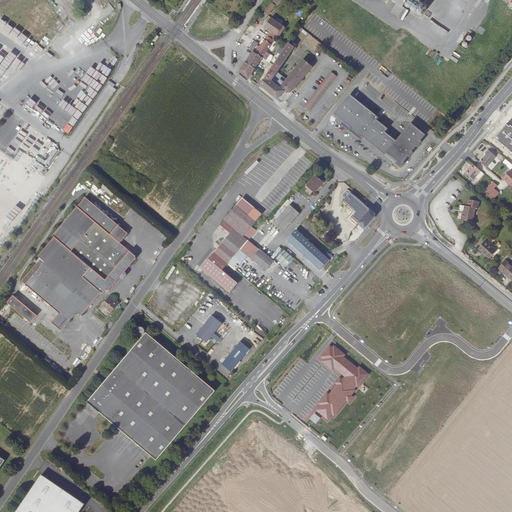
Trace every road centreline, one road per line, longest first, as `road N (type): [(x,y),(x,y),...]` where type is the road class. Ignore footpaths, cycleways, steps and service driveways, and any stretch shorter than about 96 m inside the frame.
road 1 (unclassified): [(238,157),(0,502)]
road 2 (residential): [(317,312),(396,371),(437,337),(482,355),(511,331)]
road 3 (residential): [(249,389),(344,464),(389,511)]
road 4 (primary): [(263,104),(136,0)]
road 5 (tertiary): [(141,511),(249,389)]
